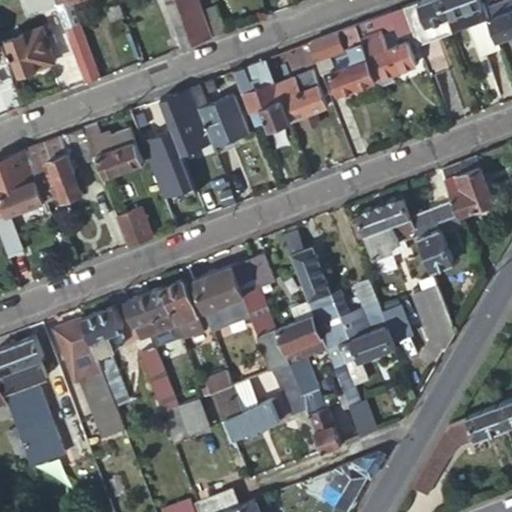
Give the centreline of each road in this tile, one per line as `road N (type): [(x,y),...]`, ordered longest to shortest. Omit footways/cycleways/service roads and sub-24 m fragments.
road 1 (residential): [(511,121),(0,316)]
road 2 (residential): [(361,0),(0,133)]
road 3 (residential): [(365,511),(511,260)]
